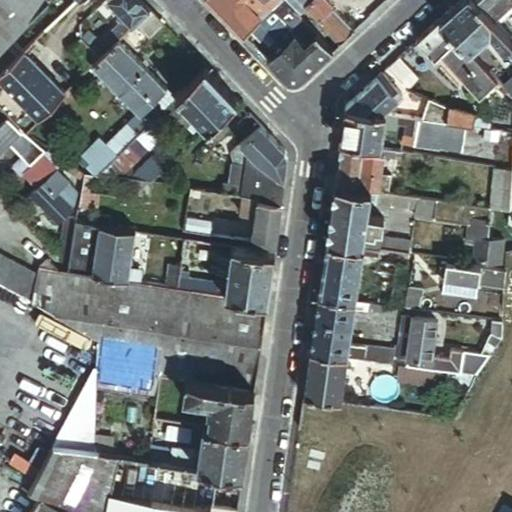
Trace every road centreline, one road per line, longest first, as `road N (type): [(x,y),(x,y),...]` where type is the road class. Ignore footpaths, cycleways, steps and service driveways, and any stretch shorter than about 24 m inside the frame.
road 1 (residential): [(314,146),(264,511)]
road 2 (residential): [(175,0),(314,146)]
road 3 (residential): [(424,0),(319,98),(314,146)]
